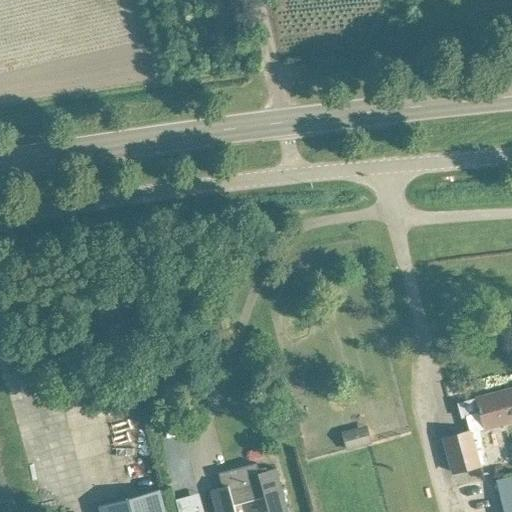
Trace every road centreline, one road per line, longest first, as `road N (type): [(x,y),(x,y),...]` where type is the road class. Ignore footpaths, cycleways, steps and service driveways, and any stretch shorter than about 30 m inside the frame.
road 1 (unclassified): [(0,219),(292,173)]
road 2 (secondary): [(0,164),(286,122)]
road 3 (secondary): [(286,122),(511,96)]
road 4 (unknown): [(0,313),(19,383),(78,511)]
road 5 (unclassified): [(381,166),(396,211),(412,220),(511,215)]
road 6 (unclassified): [(381,166),(511,158)]
road 7 (unknown): [(286,122),(254,0)]
